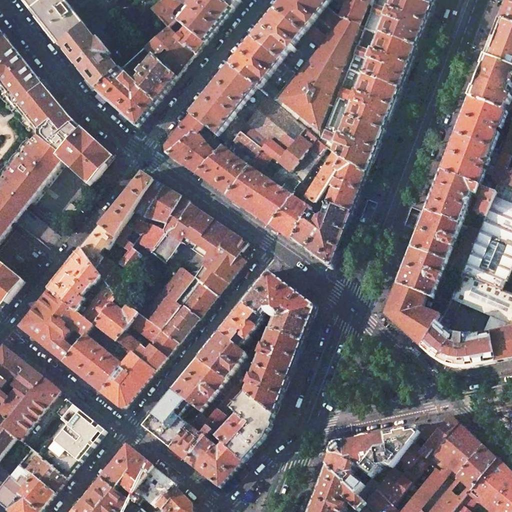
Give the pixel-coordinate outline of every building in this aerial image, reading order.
[(25,0),(50,31),(63,47),(87,27),(65,0),(25,0)] [(164,0),(153,10),(170,28),(178,21),(180,22),(180,21),(173,15),(174,10),(184,0),(164,0)] [(220,0),(197,0),(180,21),(180,22),(208,45),(221,29),(234,12),(220,0)] [(220,0),(234,12),(243,1),(242,0),(220,0)] [(328,7),(319,0),(285,0),(276,11),(306,35),(319,45),(323,41),(326,36),(313,26),(318,19),(332,29),(341,18),(328,7)] [(348,0),(348,1),(341,18),(365,28),(366,28),(376,5),(377,0),(348,0)] [(415,0),(394,0),(394,2),(391,11),(385,9),(376,5),(366,28),(419,49),(428,27),(435,7),(415,0)] [(511,0),(443,0),(367,201),(368,201),(373,203),(378,205),(388,208),(402,213),(409,216),(412,208),(417,210),(421,212),(422,212),(505,0),(511,0)] [(377,0),(376,5),(385,9),(387,0),(389,0),(394,2),(394,0),(377,0)] [(511,0),(509,0),(508,5),(502,21),(511,25),(511,0)] [(306,35),(276,11),(272,16),(258,34),(254,39),(283,63),(306,35)] [(327,44),(299,78),(296,75),(288,84),(281,93),(274,101),(291,115),(291,116),(307,130),(321,143),(333,113),(349,70),(365,28),(341,18),(332,29),(326,36),(323,41),(327,44)] [(180,22),(178,21),(170,28),(161,36),(147,49),(151,53),(155,57),(180,79),(187,71),(200,55),(208,45),(180,22)] [(511,25),(502,21),(495,39),(487,58),(511,68),(511,25)] [(122,71),(98,41),(87,27),(63,47),(75,63),(98,92),(122,71)] [(71,118),(51,93),(45,85),(43,83),(27,62),(18,51),(15,53),(10,47),(13,45),(0,28),(0,82),(1,83),(0,83),(0,87),(4,93),(7,91),(9,93),(11,96),(8,98),(17,108),(37,133),(41,133),(41,139),(35,139),(0,184),(0,310),(2,313),(2,305),(4,302),(8,305),(26,282),(0,261),(0,245),(13,229),(15,226),(18,223),(23,216),(27,211),(30,207),(32,204),(64,163),(68,162),(68,166),(92,188),(109,166),(105,163),(109,159),(116,159),(104,148),(90,135),(71,118)] [(419,49),(366,28),(365,28),(349,70),(403,90),(411,69),(419,49)] [(283,63),(254,39),(242,53),(232,67),(259,89),(261,90),(267,82),(274,73),(283,63)] [(151,53),(147,49),(145,50),(131,63),(127,66),(132,71),(142,62),(151,53)] [(180,79),(155,57),(140,75),(141,76),(140,79),(136,83),(160,105),(171,90),(180,79)] [(511,68),(487,58),(480,78),(472,99),(507,113),(508,110),(506,109),(508,105),(510,106),(511,99),(511,97),(511,96),(511,95),(510,95),(511,90),(511,68)] [(145,64),(142,62),(132,71),(134,73),(136,75),(145,64)] [(297,73),(283,63),(274,73),(279,77),(275,82),(281,87),(285,82),(288,84),(296,75),(297,73)] [(132,71),(127,66),(122,71),(98,92),(120,112),(139,129),(140,129),(141,129),(160,105),(136,83),(131,78),(133,76),(132,75),(134,73),(132,71)] [(259,89),(232,67),(212,91),(192,115),(206,126),(220,137),(254,95),(259,89)] [(333,113),(386,133),(395,110),(403,90),(349,70),(333,113)] [(281,93),(267,82),(261,90),(269,97),(274,101),(281,93)] [(261,90),(259,89),(254,95),(264,103),(269,97),(261,90)] [(274,101),(269,97),(264,103),(248,123),(254,128),(248,137),(264,150),(273,158),(280,163),(299,139),(307,130),(291,116),(291,115),(274,101)] [(511,115),(507,113),(472,99),(464,118),(458,136),(495,150),(496,150),(503,153),(507,143),(498,140),(501,134),(500,134),(492,130),(494,126),(502,130),(503,129),(505,124),(511,126),(511,115)] [(345,161),(370,176),(379,152),(386,133),(333,113),(321,143),(328,149),(330,151),(334,154),(345,161)] [(206,126),(192,115),(180,131),(167,147),(169,155),(190,169),(200,176),(228,195),(249,168),(242,162),(238,159),(239,157),(238,155),(236,157),(223,147),(217,154),(199,134),(206,126)] [(321,143),(307,130),(299,139),(311,149),(314,152),(293,182),(289,179),(282,189),(293,197),(297,191),(328,149),(321,143)] [(511,130),(507,143),(503,153),(511,156),(511,130)] [(248,137),(242,133),(235,141),(257,158),(264,150),(248,137)] [(495,150),(458,136),(451,153),(443,173),(478,186),(482,188),(496,150),(495,150)] [(311,149),(299,139),(280,163),(292,173),(311,149)] [(330,151),(328,149),(297,191),(302,195),(330,151)] [(273,158),(264,150),(257,158),(254,162),(249,168),(256,172),(260,167),(264,170),(273,158)] [(511,156),(503,153),(496,150),(482,188),(497,194),(495,198),(511,205),(511,170),(508,169),(511,158),(511,156)] [(345,161),(334,154),(306,198),(307,199),(304,204),(313,211),(314,210),(319,201),(322,196),(337,172),(345,161)] [(254,162),(246,156),(242,162),(249,168),(254,162)] [(370,176),(345,161),(337,172),(342,175),(340,182),(338,182),(336,188),(334,187),(333,189),(335,190),(331,201),(329,205),(355,215),(364,192),(370,176)] [(256,172),(249,168),(228,195),(227,196),(243,207),(259,218),(271,226),(293,197),(282,189),(267,179),(268,177),(264,174),(263,176),(256,172)] [(478,186),(443,173),(436,191),(428,213),(463,226),(475,195),(478,186)] [(126,228),(137,212),(156,182),(145,175),(124,201),(102,227),(119,238),(126,228)] [(161,185),(156,182),(137,212),(145,217),(148,218),(166,188),(161,185)] [(482,188),(478,186),(475,195),(478,196),(478,198),(482,200),(477,213),(484,217),(483,219),(486,220),(495,198),(497,194),(482,188)] [(174,193),(166,188),(148,218),(145,223),(152,225),(154,220),(168,224),(183,198),(174,193)] [(327,198),(322,196),(319,201),(329,205),(331,201),(326,199),(327,198)] [(304,204),(293,197),(271,226),(283,235),(294,242),(313,212),(313,211),(304,204)] [(192,204),(183,198),(168,224),(166,231),(171,233),(172,232),(177,229),(180,226),(191,205),(192,204)] [(511,205),(495,198),(486,220),(483,226),(481,233),(471,256),(463,273),(463,274),(504,291),(508,280),(511,271),(511,205)] [(355,215),(329,205),(319,201),(314,210),(320,213),(323,212),(326,214),(325,217),(321,217),(313,212),(294,242),(309,252),(332,269),(333,269),(334,268),(345,240),(355,215)] [(183,244),(208,261),(204,267),(196,278),(183,268),(145,318),(151,322),(159,328),(164,332),(168,328),(182,309),(202,284),(219,298),(232,281),(232,282),(247,264),(242,257),(250,246),(207,216),(191,205),(180,226),(177,229),(172,232),(171,233),(154,254),(168,265),(172,259),(172,260),(183,244)] [(463,226),(428,213),(422,229),(414,249),(449,262),(459,266),(457,271),(463,273),(471,256),(460,252),(454,249),(455,248),(457,249),(459,245),(456,244),(461,230),(467,231),(468,228),(463,226)] [(148,218),(145,217),(133,233),(126,228),(119,238),(111,252),(123,261),(133,250),(139,242),(152,225),(145,223),(148,218)] [(483,226),(473,222),(470,229),(481,233),(483,226)] [(152,225),(139,242),(154,254),(171,233),(166,231),(158,227),(158,226),(156,225),(156,226),(152,225)] [(119,238),(102,227),(94,238),(84,250),(103,278),(106,282),(116,270),(118,268),(101,256),(107,249),(111,252),(119,238)] [(481,233),(470,229),(465,240),(464,242),(460,252),(471,256),(481,233)] [(449,262),(414,249),(407,266),(400,286),(428,297),(429,297),(435,299),(440,286),(449,262)] [(103,278),(84,250),(67,271),(51,291),(78,312),(91,296),(88,293),(95,285),(96,287),(103,278)] [(142,257),(133,250),(123,261),(118,268),(120,269),(120,270),(127,276),(142,257)] [(459,266),(449,262),(440,286),(446,288),(445,291),(448,292),(457,271),(459,266)] [(118,272),(116,270),(106,282),(109,286),(118,298),(120,299),(131,284),(117,274),(118,272)] [(318,309),(271,273),(246,305),(266,322),(268,325),(271,331),(305,344),(312,326),(318,310),(318,309)] [(511,330),(511,294),(504,291),(463,274),(452,299),(444,317),(440,324),(434,338),(424,349),(436,359),(439,361),(445,364),(455,367),(462,369),(468,369),(472,369),(497,364),(493,334),(511,330)] [(182,309),(168,328),(164,332),(181,344),(193,329),(208,311),(219,298),(202,284),(182,309)] [(118,298),(109,286),(84,317),(96,326),(96,325),(113,304),(118,298)] [(390,318),(404,330),(424,349),(434,338),(440,324),(444,317),(424,310),(429,297),(428,297),(400,286),(389,314),(389,315),(390,318)] [(78,312),(51,291),(37,309),(21,328),(44,346),(65,363),(79,346),(73,341),(68,339),(76,330),(86,338),(87,336),(92,330),(96,326),(84,317),(78,312)] [(141,315),(130,306),(125,312),(113,304),(96,325),(118,342),(119,342),(128,331),(130,329),(133,324),(141,315)] [(266,322),(246,305),(235,318),(222,334),(242,350),(266,322)] [(145,318),(141,315),(133,324),(156,342),(153,346),(153,347),(169,359),(175,351),(181,344),(164,332),(159,328),(151,322),(145,318)] [(511,330),(493,334),(497,364),(511,361),(511,330)] [(130,332),(128,331),(119,342),(134,354),(158,373),(163,366),(169,359),(153,347),(149,351),(136,340),(128,335),(130,332)] [(305,344),(271,331),(262,355),(257,367),(291,380),(297,364),(305,344)] [(200,360),(230,382),(250,357),(249,356),(242,350),(222,334),(212,346),(200,360)] [(125,366),(87,336),(86,338),(79,346),(65,363),(86,380),(103,394),(125,366)] [(153,346),(139,336),(136,340),(149,351),(153,347),(153,346)] [(29,399),(46,379),(35,370),(16,355),(6,347),(0,354),(0,375),(10,383),(19,390),(29,399)] [(125,366),(103,394),(122,409),(130,407),(144,389),(158,373),(134,354),(125,366)] [(262,355),(257,354),(253,362),(257,367),(262,355)] [(230,382),(200,360),(187,376),(174,392),(204,413),(221,393),(227,398),(236,387),(230,382)] [(253,362),(249,372),(255,372),(257,367),(253,362)] [(291,380),(257,367),(255,372),(248,390),(246,394),(277,416),(284,398),(291,380)] [(10,383),(0,375),(0,400),(7,406),(12,399),(3,393),(10,383)] [(63,393),(46,379),(29,399),(11,422),(6,429),(19,439),(23,442),(63,393)] [(242,391),(236,387),(227,398),(218,409),(228,417),(234,410),(240,416),(227,430),(222,425),(220,427),(219,426),(215,431),(246,463),(256,452),(267,440),(277,416),(246,394),(242,391)] [(29,399),(19,390),(12,399),(7,406),(1,413),(4,416),(11,422),(29,399)] [(155,415),(145,427),(160,439),(172,449),(192,426),(196,421),(202,414),(203,414),(204,413),(174,392),(155,415)] [(63,414),(69,419),(39,455),(70,480),(91,455),(112,431),(73,401),(63,414)] [(228,417),(218,409),(210,420),(219,426),(220,427),(222,425),(228,417)] [(203,414),(202,414),(196,421),(206,428),(205,430),(206,431),(203,435),(192,426),(172,449),(186,460),(190,463),(215,431),(219,426),(210,420),(203,414)] [(11,422),(4,416),(0,420),(0,436),(6,429),(11,422)] [(422,455),(430,461),(461,425),(453,416),(445,425),(422,455)] [(431,511),(450,490),(459,478),(485,447),(478,441),(467,430),(461,425),(430,461),(416,478),(394,505),(387,498),(378,489),(366,503),(375,511),(431,511)] [(445,425),(425,429),(426,432),(423,434),(400,462),(403,464),(405,462),(412,468),(422,455),(445,425)] [(0,462),(19,439),(6,429),(0,436),(0,462)] [(423,434),(419,430),(387,437),(390,449),(378,450),(364,468),(363,470),(373,479),(382,467),(390,466),(394,469),(400,462),(423,434)] [(222,489),(246,463),(215,431),(190,463),(203,474),(222,489)] [(390,449),(387,437),(372,440),(372,439),(360,441),(360,442),(346,445),(346,444),(337,446),(337,447),(336,447),(333,455),(334,455),(331,463),(330,467),(359,496),(367,486),(353,475),(355,473),(357,468),(358,468),(359,466),(358,466),(359,464),(364,468),(378,450),(390,449)] [(134,495),(156,468),(143,458),(130,447),(116,463),(103,480),(129,501),(132,498),(134,495)] [(490,452),(485,447),(459,478),(470,488),(460,498),(464,502),(498,460),(490,452)] [(70,480),(34,450),(22,465),(29,471),(37,478),(58,495),(66,485),(70,480)] [(469,511),(476,502),(478,504),(479,502),(491,511),(511,511),(511,472),(499,459),(498,460),(464,502),(455,511),(469,511)] [(0,493),(0,503),(10,511),(23,496),(26,492),(29,487),(21,481),(29,471),(22,465),(12,477),(6,486),(0,493)] [(319,495),(312,511),(375,511),(366,503),(359,496),(330,467),(319,495)] [(167,477),(156,468),(134,495),(139,499),(141,497),(158,510),(178,488),(179,487),(167,477)] [(404,477),(398,472),(394,469),(381,486),(378,489),(387,498),(404,477)] [(37,478),(29,471),(21,481),(29,487),(37,478)] [(404,477),(387,498),(394,505),(416,478),(408,472),(404,477)] [(58,495),(37,478),(29,487),(26,492),(29,494),(30,492),(33,494),(32,495),(28,500),(23,496),(10,511),(43,511),(45,510),(58,495)] [(381,486),(373,479),(367,486),(359,496),(366,503),(378,489),(381,486)] [(91,494),(77,511),(78,511),(138,511),(140,510),(129,501),(103,480),(91,494)] [(156,511),(193,511),(193,504),(185,495),(178,488),(158,510),(156,511)] [(460,498),(450,490),(431,511),(455,511),(464,502),(460,498)] [(143,506),(132,498),(129,501),(140,510),(141,508),(143,506)]
